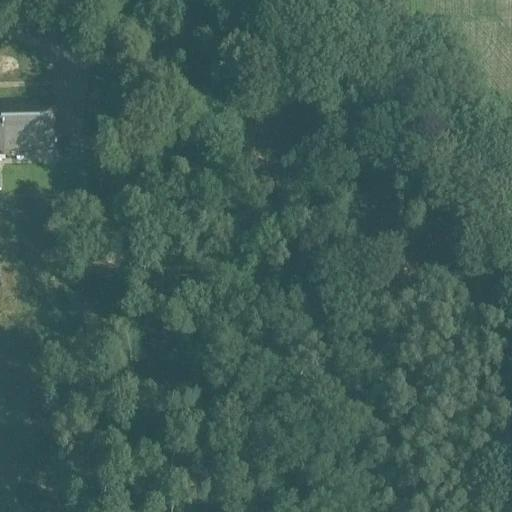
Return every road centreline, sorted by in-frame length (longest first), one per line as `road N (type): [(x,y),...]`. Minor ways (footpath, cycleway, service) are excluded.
road 1 (track): [(0,32),(149,65),(404,76)]
road 2 (unclassified): [(511,220),(404,76)]
